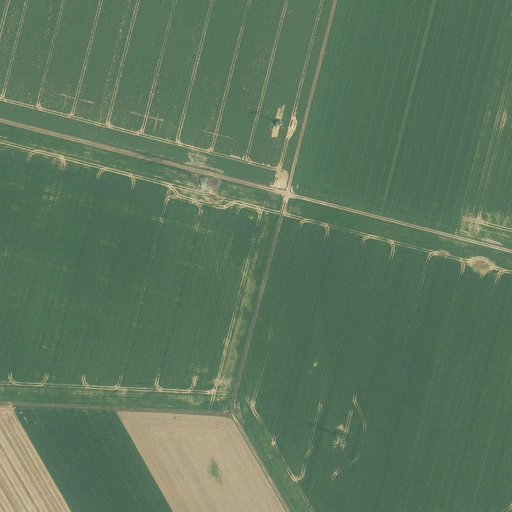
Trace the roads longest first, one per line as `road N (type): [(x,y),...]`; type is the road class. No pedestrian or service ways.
road 1 (track): [(288,511),(231,414),(286,195),(511,252)]
road 2 (track): [(334,0),(286,195),(0,122)]
road 3 (track): [(0,404),(231,414)]
